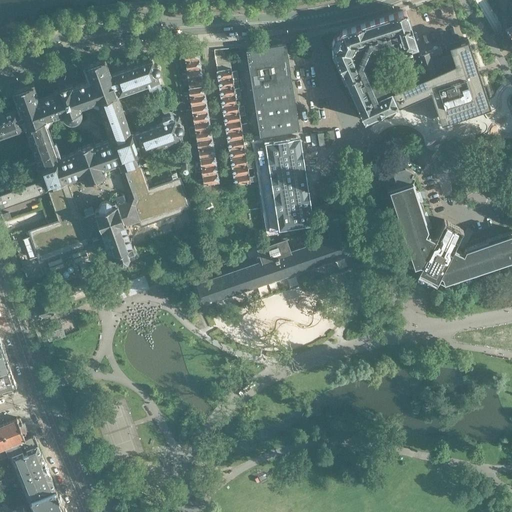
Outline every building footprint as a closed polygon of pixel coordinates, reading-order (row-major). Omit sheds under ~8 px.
[(399,104),(399,103),(430,89),(441,120),(490,104),(488,100),(479,70),(468,36),(449,41),(455,60),(435,69),(433,63),(436,62),(434,58),(443,55),(440,46),(437,47),(435,46),(432,47),(432,49),(418,53),(424,74),(386,91),(382,80),(377,78),(369,81),(359,60),(361,60),(362,59),(363,60),(366,59),(370,52),(369,49),(367,48),(368,46),(367,45),(385,40),(387,46),(391,48),(401,45),(403,49),(417,45),(406,11),(391,16),(364,25),(363,24),(349,29),(349,30),(343,32),(342,31),(340,34),(337,33),(336,36),(335,38),(336,38),(334,41),(333,43),(331,46),(334,48),(333,51),(336,58),(342,72),(343,72),(358,105),(357,105),(363,119),(397,105),(399,104)] [(299,129),(292,86),(285,43),(246,49),(260,135),(299,129)] [(199,58),(197,50),(183,52),(184,57),(180,57),(181,61),(199,58)] [(0,202),(44,188),(45,188),(48,187),(59,219),(29,229),(40,261),(91,243),(89,237),(102,232),(109,253),(107,254),(111,265),(139,255),(135,243),(133,243),(126,224),(141,219),(143,225),(193,207),(181,174),(149,186),(140,163),(139,158),(142,157),(141,154),(180,140),(178,133),(179,133),(179,132),(180,132),(180,131),(181,130),(181,129),(181,128),(181,127),(181,126),(180,125),(180,124),(179,123),(178,123),(177,122),(175,115),(133,130),(119,94),(159,79),(157,74),(158,73),(159,73),(160,72),(160,71),(161,71),(161,70),(161,69),(161,68),(161,67),(160,66),(160,65),(159,64),(158,64),(156,63),(155,63),(154,63),(153,64),(152,59),(110,74),(104,58),(84,66),(89,81),(73,87),(72,84),(67,86),(67,85),(66,85),(64,85),(65,87),(60,88),(60,87),(58,87),(59,88),(57,88),(58,89),(54,91),(54,93),(38,99),(33,84),(12,91),(17,106),(0,112),(0,135),(25,127),(27,134),(24,135),(32,157),(35,156),(38,164),(36,164),(39,174),(0,187),(0,202)] [(200,67),(199,58),(181,61),(182,65),(185,65),(186,69),(200,67)] [(202,76),(200,67),(186,69),(187,74),(183,75),(184,79),(202,76)] [(236,75),(235,70),(231,71),(231,67),(217,69),(218,78),(236,75)] [(233,85),(233,81),(237,80),(236,75),(218,78),(219,87),(233,85)] [(203,85),(202,76),(184,79),(184,83),(188,82),(189,87),(203,85)] [(204,93),(203,85),(189,87),(188,87),(188,92),(183,93),(184,97),(204,93)] [(239,93),(238,88),(234,89),(233,85),(219,87),(221,96),(239,93)] [(206,102),(204,93),(184,97),(185,101),(190,100),(190,105),(206,102)] [(236,102),(235,98),(240,98),(239,93),(221,96),(222,104),(236,102)] [(207,111),(206,102),(190,105),(191,109),(186,110),(187,114),(207,111)] [(242,110),(242,106),(238,107),(237,102),(236,102),(222,104),(224,113),(242,110)] [(240,120),(239,115),(243,114),(242,110),(224,113),(225,122),(240,120)] [(208,120),(207,111),(187,114),(187,118),(192,117),(193,122),(208,120)] [(210,128),(208,120),(193,122),(194,127),(189,128),(190,132),(210,128)] [(245,128),(245,124),(241,124),(240,120),(225,122),(226,131),(245,128)] [(211,137),(210,128),(190,132),(190,135),(195,135),(196,139),(211,137)] [(243,137),(242,132),(246,132),(245,128),(226,131),(228,139),(243,137)] [(213,146),(211,137),(196,139),(197,144),(192,145),(192,149),(213,146)] [(248,145),(247,141),(243,142),(243,137),(228,139),(229,148),(248,145)] [(314,224),(300,137),(255,144),(269,231),(314,224)] [(245,154),(245,150),(249,149),(248,145),(229,148),(230,157),(245,154)] [(214,155),(213,146),(192,149),(193,153),(198,152),(199,157),(214,155)] [(251,163),(250,159),(246,159),(245,154),(230,157),(232,166),(251,163)] [(215,163),(214,157),(214,155),(199,157),(199,162),(194,163),(195,166),(215,163)] [(413,171),(415,166),(407,162),(405,166),(413,171)] [(217,172),(216,165),(215,163),(195,166),(196,170),(201,170),(201,174),(217,172)] [(248,172),(247,167),(251,167),(251,163),(232,166),(233,174),(248,172)] [(511,229),(487,238),(486,238),(487,239),(467,246),(464,247),(462,252),(453,247),(463,229),(444,219),(434,238),(426,234),(428,229),(426,222),(430,221),(426,210),(423,211),(424,208),(422,204),(420,201),(423,200),(420,190),(416,191),(412,180),(416,172),(413,171),(405,166),(404,166),(392,170),(395,180),(393,184),(394,186),(386,188),(412,266),(418,269),(417,272),(422,275),(423,277),(424,276),(426,277),(428,278),(428,280),(430,279),(435,282),(437,279),(443,282),(449,280),(453,282),(458,280),(458,281),(462,283),(471,280),(473,276),(473,275),(478,274),(480,270),(511,259),(511,229)] [(218,181),(217,174),(217,172),(201,174),(202,179),(197,180),(198,184),(218,181)] [(253,180),(253,176),(249,177),(248,172),(233,174),(235,183),(253,180)] [(215,300),(354,252),(347,201),(319,204),(324,239),(319,241),(318,237),(302,243),(303,247),(290,251),(286,239),(258,248),(262,261),(196,283),(204,308),(217,304),(215,300)] [(10,210),(2,213),(5,220),(12,217),(10,210)] [(185,213),(191,223),(195,220),(190,211),(185,213)] [(467,246),(487,239),(486,238),(487,238),(486,235),(472,240),(471,239),(465,240),(467,246)] [(58,308),(51,289),(29,297),(31,302),(34,301),(36,305),(32,306),(35,316),(58,309),(58,308)] [(64,335),(62,328),(47,333),(49,340),(64,335)] [(0,369),(10,366),(4,349),(0,350),(0,369)] [(16,382),(10,366),(0,369),(0,389),(14,386),(16,382)] [(38,443),(35,435),(33,434),(27,436),(20,419),(20,418),(19,418),(18,418),(0,424),(0,459),(11,455),(37,445),(37,444),(38,443)] [(51,478),(48,469),(46,463),(45,463),(42,454),(42,453),(41,453),(37,445),(11,455),(28,498),(32,497),(54,487),(51,479),(52,478),(51,478)] [(61,501),(59,497),(61,496),(59,492),(58,493),(56,488),(55,488),(55,487),(54,487),(32,497),(37,511),(61,501)] [(67,511),(65,506),(63,507),(61,501),(37,511),(34,511),(35,511),(34,511),(67,511)] [(26,511),(23,503),(16,506),(17,508),(11,511),(26,511)]
